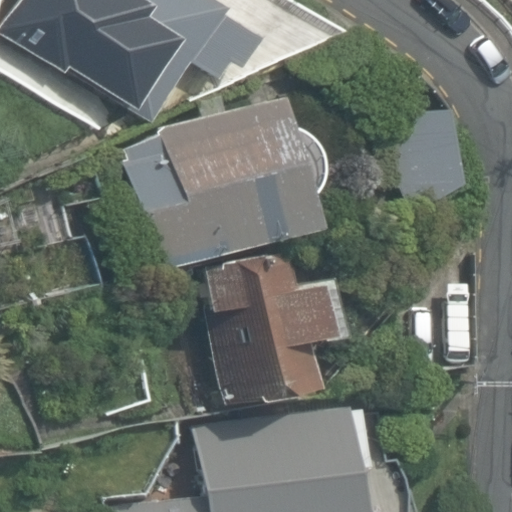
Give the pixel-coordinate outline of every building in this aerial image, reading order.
[(4,0),(0,8),(0,36),(145,124),(219,3),(213,0),(4,0)] [(283,94),(109,143),(146,271),(320,222),(283,94)] [(447,107),(373,115),(380,189),(454,182),(447,107)] [(289,252),(191,270),(216,402),(315,383),(307,339),(343,332),(333,277),(295,284),(289,252)] [(363,511),(346,402),(185,427),(196,494),(109,508),(109,511),(363,511)]
